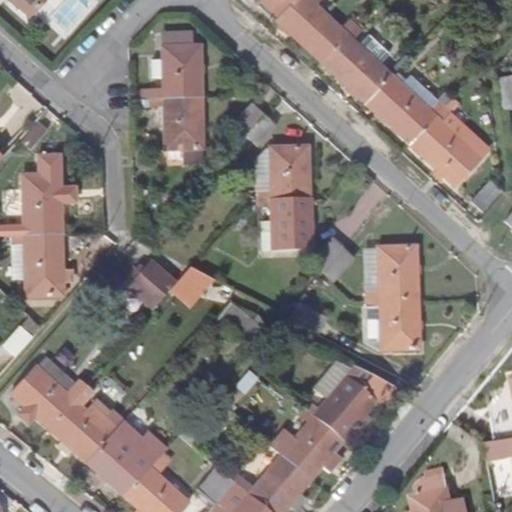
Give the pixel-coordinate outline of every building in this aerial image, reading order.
[(10,0),(23,11),(32,0),(10,0)] [(264,0),(261,4),(277,18),(275,21),(455,186),(489,149),(452,113),(460,105),(447,93),(439,101),(412,75),(402,85),(380,64),(390,53),(371,35),(360,46),(354,40),(364,29),(351,17),(341,28),(315,4),(318,0),(264,0)] [(163,77),(165,150),(203,150),(200,31),(162,30),(162,59),(153,59),(153,77),(163,77)] [(234,125),(245,134),(264,115),(253,104),(234,125)] [(264,115),(245,134),(244,135),(257,148),(276,126),(264,115)] [(273,223),(275,251),(312,248),(308,145),(271,147),(273,207),(273,223)] [(273,207),(271,147),(256,161),(259,208),(273,207)] [(63,297),(63,282),(63,270),(60,155),(38,156),(39,174),(23,175),(23,228),(11,228),(11,279),(25,279),(25,298),(63,297)] [(490,182),(473,201),(484,212),(502,193),(490,182)] [(263,251),(275,251),(273,223),(261,223),(263,251)] [(333,240),(313,263),(334,282),(355,259),(333,240)] [(380,308),(381,351),(419,349),(417,249),(376,249),(376,250),(364,251),(366,309),(380,308)] [(177,282),(152,260),(129,286),(153,308),(177,282)] [(63,270),(63,282),(72,282),(72,270),(63,270)] [(299,304),(290,319),(318,333),(327,318),(299,304)] [(367,344),(381,351),(380,308),(366,309),(367,344)] [(16,357),(40,328),(28,317),(3,345),(16,357)] [(46,357),(37,366),(67,393),(75,384),(46,357)] [(139,511),(179,511),(189,501),(159,474),(152,467),(167,449),(148,432),(142,438),(123,421),(121,424),(112,433),(86,410),(82,407),(95,393),(79,379),(75,384),(67,393),(37,366),(10,394),(23,407),(19,412),(30,421),(35,417),(61,441),(56,447),(67,457),(71,450),(139,511)] [(216,467),(196,491),(216,505),(210,511),(285,511),(289,508),(295,511),(296,511),(307,500),(300,494),(323,467),(331,474),(343,459),(335,452),(376,403),(380,407),(396,387),(355,366),(319,409),(309,401),(298,414),(309,423),(296,439),(285,429),(271,446),(273,449),(281,456),(267,473),(249,494),(216,467)] [(112,433),(121,424),(95,401),(86,410),(112,433)] [(511,460),(511,439),(486,445),(490,464),(511,460)] [(258,465),(267,473),(281,456),(273,449),(258,465)] [(189,501),(196,491),(166,465),(159,474),(189,501)] [(469,511),(466,499),(453,502),(445,467),(427,472),(429,478),(424,479),(417,486),(418,495),(412,497),(416,511),(469,511)]
